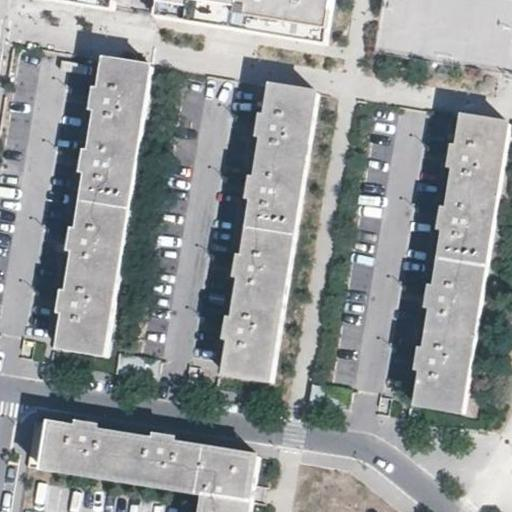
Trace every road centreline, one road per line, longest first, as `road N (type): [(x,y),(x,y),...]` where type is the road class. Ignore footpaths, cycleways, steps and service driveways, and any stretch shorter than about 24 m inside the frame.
road 1 (residential): [(360,445),(418,87)]
road 2 (residential): [(164,412),(220,58)]
road 3 (residential): [(0,385),(56,34)]
road 4 (residential): [(164,412),(360,445)]
road 5 (residential): [(9,386),(164,412)]
